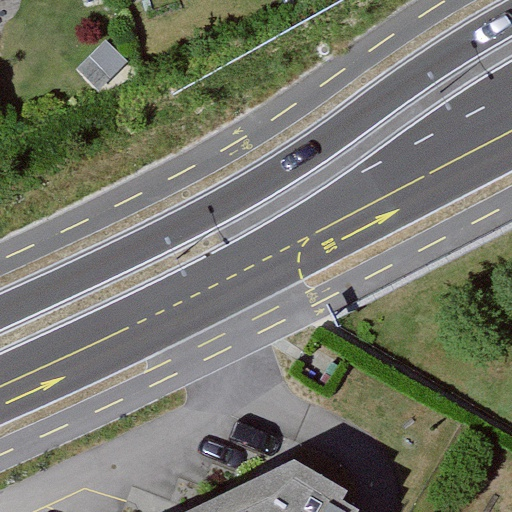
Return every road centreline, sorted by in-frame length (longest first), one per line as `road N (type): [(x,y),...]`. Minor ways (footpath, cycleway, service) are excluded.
road 1 (primary): [(511,18),(240,193),(0,314)]
road 2 (primary): [(0,390),(194,302),(511,131)]
